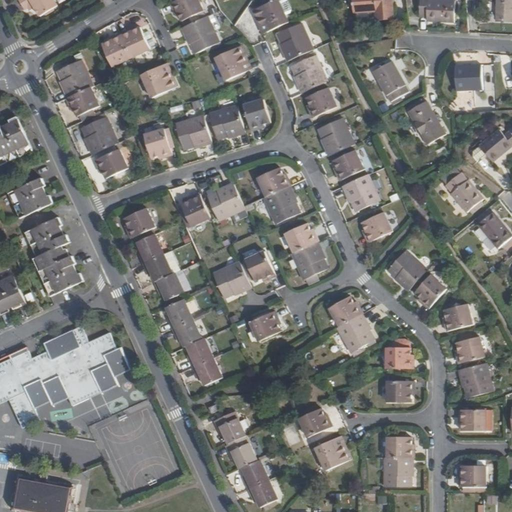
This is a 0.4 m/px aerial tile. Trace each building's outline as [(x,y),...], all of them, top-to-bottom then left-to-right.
[(59,6),(54,0),(20,0),(26,9),(28,8),(34,5),(36,8),(41,17),(59,6)] [(199,0),(180,0),(172,3),(178,15),(181,14),(184,21),(205,11),(199,0)] [(279,27),(290,22),(287,15),(281,2),(280,0),(278,0),(274,2),(272,0),(264,0),(262,1),(264,4),(265,6),(257,10),(254,11),(257,19),(261,17),(268,32),(279,27)] [(286,0),(284,0),(281,2),(287,15),(292,13),(293,10),(289,1),(286,0)] [(393,0),(354,0),(355,12),(378,10),(379,20),(395,19),(393,0)] [(421,0),(420,20),(455,22),(457,1),(440,0),(421,0)] [(511,0),(498,0),(497,21),(511,21),(511,0)] [(220,42),(209,16),(183,28),(190,42),(191,41),(197,53),(220,42)] [(291,26),(290,22),(279,27),(280,31),(291,26)] [(283,47),(289,61),(315,50),(304,23),(280,34),(285,46),(283,47)] [(134,28),(122,34),(133,57),(152,48),(142,28),(136,31),(134,28)] [(114,66),(133,57),(122,34),(111,39),(112,42),(105,45),(114,66)] [(243,46),(217,58),(227,80),(249,70),(243,55),(246,54),(243,46)] [(317,55),(316,56),(312,58),(310,54),(303,57),(305,61),(293,66),(299,78),(297,79),(303,93),(329,81),(317,55)] [(69,97),(92,86),(95,85),(83,59),(59,70),(64,82),(63,83),(69,97)] [(410,92),(393,61),(374,72),(392,103),(410,92)] [(169,63),(165,64),(172,79),(175,78),(169,63)] [(179,86),(175,78),(172,79),(165,64),(143,75),(154,98),(179,86)] [(482,64),(456,65),(457,90),(483,89),(482,64)] [(101,106),(92,86),(69,97),(68,97),(74,110),(77,109),(80,115),(83,114),(85,120),(98,113),(96,108),(101,106)] [(331,87),(306,99),(311,111),(315,109),(317,116),(339,107),(331,87)] [(411,106),(413,110),(425,103),(423,99),(411,106)] [(265,100),(245,105),(253,131),(266,127),(265,123),(272,121),(265,100)] [(429,101),(425,103),(413,110),(410,111),(428,144),(446,133),(429,101)] [(232,137),(247,133),(239,106),(211,114),(219,139),(231,136),(232,137)] [(199,147),(213,142),(206,115),(178,124),(186,149),(197,145),(199,147)] [(0,166),(35,150),(20,116),(13,119),(14,122),(5,127),(3,124),(0,125),(0,166)] [(88,141),(94,154),(119,143),(108,117),(84,128),(89,140),(88,141)] [(324,141),(331,156),(356,145),(344,118),(320,129),(326,140),(324,141)] [(166,129),(146,135),(153,157),(160,154),(161,158),(174,154),(166,129)] [(494,162),(502,156),(501,154),(511,144),(511,143),(500,129),(480,145),(487,153),(494,162)] [(487,153),(480,145),(474,151),(474,156),(477,161),(487,153)] [(121,149),(97,160),(102,173),(106,171),(109,178),(130,168),(121,149)] [(366,169),(357,151),(336,161),(339,167),(336,168),(341,180),(366,169)] [(84,160),(91,178),(100,175),(93,156),(84,160)] [(260,178),(268,197),(275,193),(291,186),(293,185),(287,174),(283,175),(280,169),(260,178)] [(468,180),(461,171),(445,184),(451,192),(451,193),(467,213),(484,199),(469,180),(468,180)] [(381,201),(370,175),(344,186),(350,201),(351,200),(357,212),(381,201)] [(44,178),(10,194),(22,219),(56,203),(53,196),(50,196),(46,187),(48,186),(44,178)] [(247,208),(246,207),(235,183),(221,190),(222,191),(209,196),(220,220),(247,208)] [(298,200),(291,186),(275,193),(268,197),(266,197),(277,224),(302,213),(296,200),(298,200)] [(194,226),(212,217),(201,193),(189,199),(190,202),(184,205),(194,226)] [(157,227),(148,208),(127,218),(130,224),(127,226),(133,238),(157,227)] [(367,229),(364,230),(369,243),(394,232),(385,213),(364,222),(367,229)] [(61,217),(28,233),(39,258),(45,270),(40,272),(52,297),(87,281),(83,273),(81,274),(76,265),(79,264),(75,256),(73,257),(69,249),(65,250),(64,246),(73,242),(69,234),(66,235),(62,226),(65,225),(61,217)] [(511,243),(511,238),(498,222),(482,236),(497,255),(511,243)] [(287,233),(296,252),(319,242),(320,241),(314,229),(311,231),(307,224),(287,233)] [(164,254),(156,235),(153,236),(138,243),(141,250),(142,253),(140,254),(144,263),(164,254)] [(325,256),(319,242),(296,252),(294,253),(306,279),(329,268),(324,257),(325,256)] [(266,251),(247,260),(256,280),(263,277),(265,281),(277,275),(266,251)] [(409,291),(429,270),(407,251),(390,270),(399,279),(398,281),(409,291)] [(164,254),(144,263),(149,273),(151,272),(152,275),(155,282),(173,274),(168,263),(164,254)] [(45,270),(39,258),(35,260),(40,272),(45,270)] [(239,294),(252,287),(240,261),(215,273),(226,298),(238,292),(239,294)] [(182,271),(176,274),(184,292),(191,289),(182,271)] [(174,275),(173,274),(155,282),(160,292),(163,291),(164,293),(167,301),(169,300),(175,297),(177,299),(183,297),(181,294),(184,292),(176,274),(174,275)] [(2,282),(13,307),(16,312),(28,306),(14,276),(2,282)] [(448,290),(432,276),(417,293),(422,298),(420,301),(430,309),(448,290)] [(10,309),(13,307),(2,282),(0,282),(0,310),(2,316),(11,312),(10,309)] [(331,308),(341,327),(351,321),(363,314),(364,314),(357,302),(354,304),(350,298),(331,308)] [(174,329),(194,320),(185,300),(167,308),(171,315),(172,318),(170,319),(174,329)] [(448,317),(444,318),(448,332),(474,325),(469,305),(447,310),(448,317)] [(281,323),(276,311),(251,322),(260,341),(281,332),(278,325),(281,323)] [(370,328),(363,314),(351,321),(341,327),(339,328),(353,353),(375,340),(369,329),(370,328)] [(188,347),(203,339),(194,320),(174,329),(178,338),(181,337),(182,340),(185,347),(187,346),(188,347)] [(24,428),(41,420),(35,408),(51,400),(53,404),(70,396),(74,404),(89,397),(101,392),(119,384),(115,375),(131,368),(121,347),(117,349),(110,333),(90,342),(82,326),(45,343),(48,351),(32,358),(27,347),(10,354),(12,358),(0,363),(0,403),(11,399),(24,428)] [(462,342),(479,338),(477,332),(460,336),(462,342)] [(462,342),(458,343),(460,350),(456,351),(459,364),(486,358),(481,338),(462,342)] [(215,358),(206,339),(203,340),(203,339),(188,347),(191,354),(193,357),(190,358),(195,368),(215,358)] [(343,339),(338,342),(343,351),(348,349),(343,339)] [(394,349),(388,348),(388,369),(414,369),(414,356),(410,356),(410,349),(408,349),(408,343),(406,341),(396,341),(394,344),(394,349)] [(224,378),(215,358),(195,368),(199,377),(202,376),(203,379),(206,386),(224,378)] [(493,392),(487,364),(470,368),(460,371),(463,385),(465,386),(468,398),(493,392)] [(185,382),(198,378),(195,368),(182,373),(185,382)] [(414,382),(388,382),(388,402),(411,403),(411,395),(414,395),(414,382)] [(231,400),(234,410),(248,406),(246,396),(231,400)] [(222,410),(219,404),(210,408),(213,415),(222,410)] [(321,409),(300,418),(308,437),(333,426),(327,414),(324,415),(321,409)] [(487,411),(460,411),(460,424),(464,424),(464,432),(486,432),(487,411)] [(230,444),(247,436),(236,412),(216,421),(219,428),(222,427),(225,435),(230,444)] [(244,468),(259,461),(247,436),(230,444),(227,445),(231,453),(233,452),(236,459),(240,469),(243,467),(244,468)] [(388,437),(388,458),(403,458),(413,458),(415,458),(415,444),(411,444),(411,437),(388,437)] [(338,438),(316,448),(326,470),(352,459),(349,451),(345,453),(338,438)] [(413,473),(413,458),(403,458),(388,458),(386,458),(386,486),(412,486),(412,473),(413,473)] [(244,468),(247,476),(248,478),(246,480),(250,489),(270,480),(262,460),(259,462),(259,461),(244,468)] [(486,466),(463,466),(463,473),(459,473),(459,486),(463,486),(471,487),(471,491),(486,491),(486,466)] [(44,480),(20,476),(14,509),(27,511),(69,511),(70,508),(74,486),(44,480)] [(279,499),(270,480),(250,489),(254,498),(257,497),(258,500),(261,507),(279,499)]
